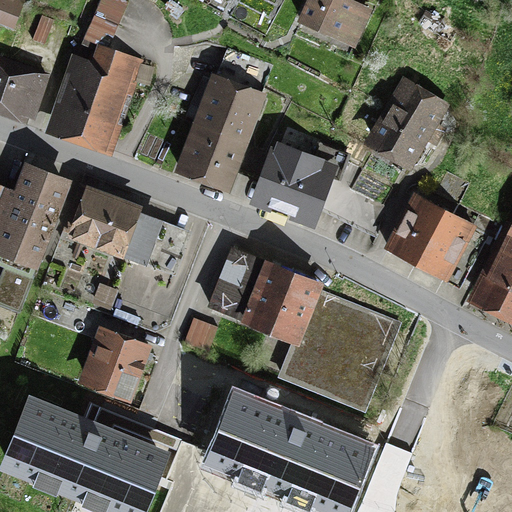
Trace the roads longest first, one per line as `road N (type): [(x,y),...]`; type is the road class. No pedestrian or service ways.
road 1 (residential): [(511,344),(318,251),(113,171)]
road 2 (residential): [(113,171),(178,50),(224,36)]
road 3 (unknown): [(208,208),(162,322),(135,317)]
road 4 (residential): [(113,171),(0,128)]
